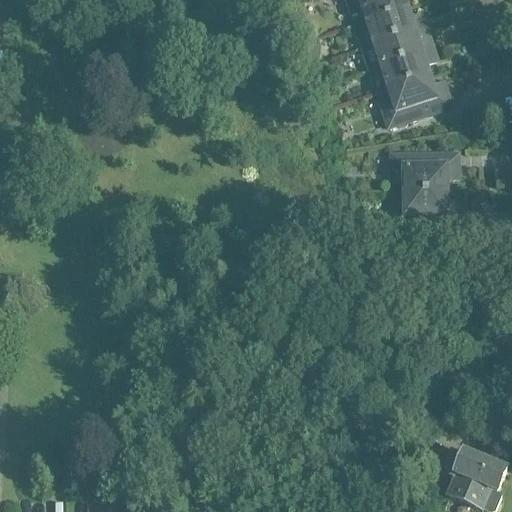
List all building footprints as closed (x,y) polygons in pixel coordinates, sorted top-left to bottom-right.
[(366,25),(408,11),(405,2),(409,0),(345,0),(352,18),(363,15),(366,25)] [(411,20),(408,11),(366,25),(369,34),(374,47),(423,31),(426,30),(423,21),(411,24),(410,21),(411,20)] [(423,31),(374,47),(362,51),(370,74),(381,70),(431,54),(423,31)] [(431,54),(381,70),(385,84),(388,93),(430,80),(427,70),(426,70),(425,66),(436,63),(433,54),(431,54)] [(430,82),(430,80),(388,93),(391,103),(380,106),(388,132),(452,111),(448,100),(444,85),(433,89),(430,82)] [(404,194),(447,193),(447,185),(459,185),(458,170),(434,171),(433,159),(391,159),(392,186),(403,186),(404,194)] [(447,193),(404,194),(404,206),(392,206),(393,233),(435,232),(434,220),(459,220),(459,205),(447,205),(447,193)] [(432,448),(423,471),(441,478),(449,456),(432,448)] [(468,511),(497,511),(502,502),(500,499),(509,476),(463,457),(461,460),(451,456),(442,474),(451,478),(449,483),(453,485),(445,502),(468,511)] [(424,496),(438,492),(435,482),(421,486),(424,496)]
